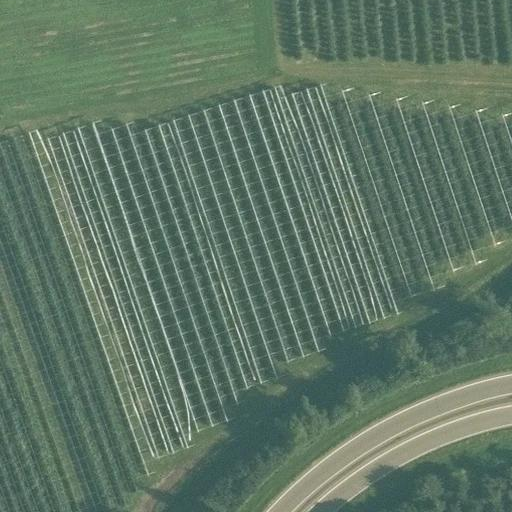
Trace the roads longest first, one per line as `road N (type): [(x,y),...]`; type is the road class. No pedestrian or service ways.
road 1 (primary): [(511,386),(464,396),(375,435),(315,475),(279,511)]
road 2 (primary): [(322,511),(426,443),(511,415)]
